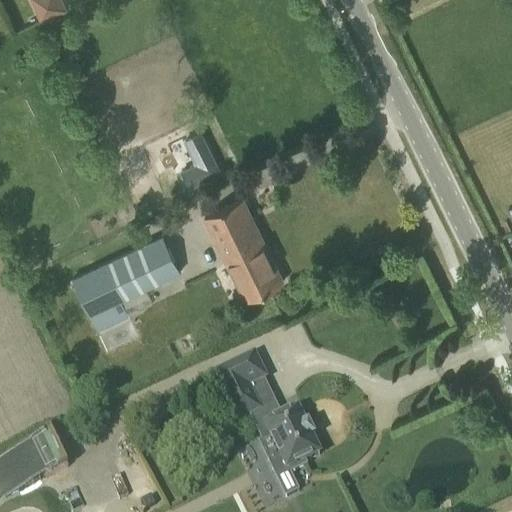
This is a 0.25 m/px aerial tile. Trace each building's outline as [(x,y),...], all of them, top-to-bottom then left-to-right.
[(65,8),(61,0),(30,0),(40,20),(65,8)] [(202,217),(243,300),(283,281),(242,197),(202,217)] [(94,218),(88,221),(90,226),(97,223),(94,218)] [(162,235),(71,278),(97,331),(129,315),(122,300),(136,293),(180,272),(162,235)] [(259,412),(248,388),(265,380),(254,356),(212,376),(235,424),(259,412)] [(270,439),(262,443),(270,460),(267,461),(285,498),(298,492),(289,474),(305,466),(304,463),(320,456),(298,410),(282,418),(265,427),(270,439)] [(30,446),(8,457),(17,475),(0,483),(0,484),(5,493),(44,473),(30,446)]
